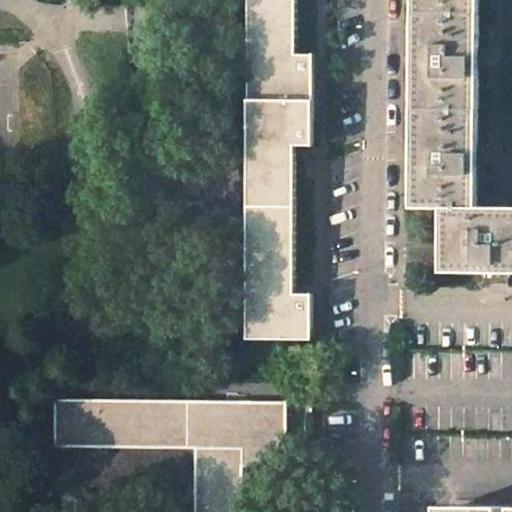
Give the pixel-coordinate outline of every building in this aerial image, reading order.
[(250,0),(250,99),(250,178),(249,339),(314,340),(314,293),(296,294),(298,146),(315,146),(316,54),(298,54),(298,0),(250,0)] [(415,0),(415,13),(479,13),(479,0),(415,0)] [(479,13),(415,13),(415,69),(415,109),(478,111),(478,67),(483,67),(483,45),(479,46),(479,13)] [(478,111),(415,109),(414,165),(413,207),(443,207),(477,208),(477,164),(481,164),(482,143),(477,143),(478,111)] [(511,208),(477,208),(443,207),(443,272),(487,272),(486,283),(496,283),(508,283),(508,273),(511,272),(511,208)] [(287,402),(57,398),(57,447),(196,449),(196,511),(243,511),(245,466),(287,466),(287,402)]
